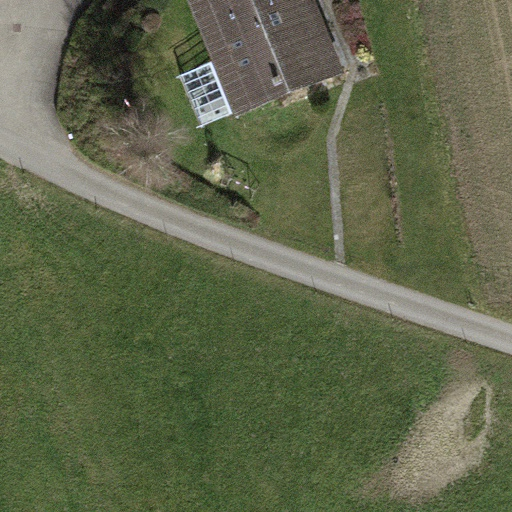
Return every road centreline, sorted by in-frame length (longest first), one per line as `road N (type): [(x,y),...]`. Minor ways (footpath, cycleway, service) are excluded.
road 1 (track): [(0,136),(511,336)]
road 2 (track): [(5,139),(49,0)]
